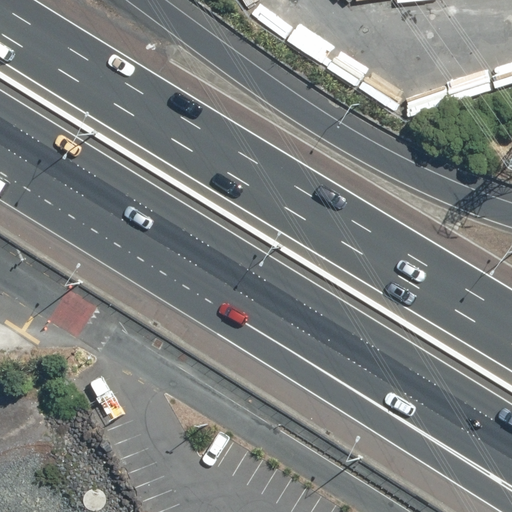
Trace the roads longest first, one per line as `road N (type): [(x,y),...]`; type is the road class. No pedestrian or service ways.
road 1 (motorway): [(511,506),(228,326),(0,148)]
road 2 (motorway): [(0,25),(511,341)]
road 3 (motorway): [(511,432),(0,116)]
road 4 (unclassified): [(385,511),(0,269)]
road 5 (motorway): [(143,0),(344,136),(511,208)]
